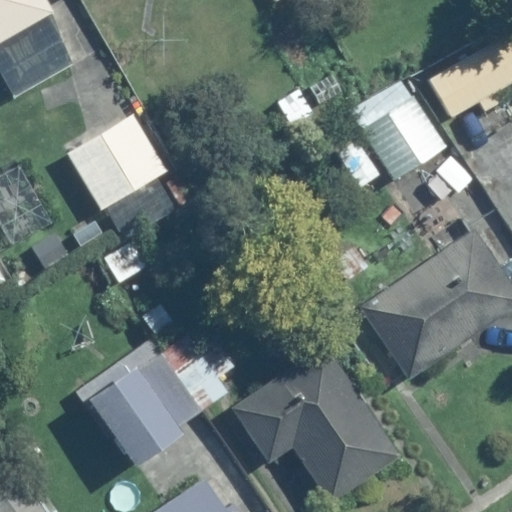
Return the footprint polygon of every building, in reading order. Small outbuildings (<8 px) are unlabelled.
[(0,0),(0,44),(55,14),(47,0),(0,0)] [(427,78),(449,117),(511,79),(511,39),(507,31),(427,78)] [(447,147),(402,80),(349,115),(364,138),(338,155),(361,189),(388,171),(395,181),(447,147)] [(133,112),(63,153),(99,213),(169,172),(133,112)] [(511,286),(473,229),(356,309),(406,383),(511,310),(511,286)] [(102,387),(83,400),(131,469),(177,437),(171,430),(230,389),(224,381),(237,371),(219,346),(205,356),(189,332),(162,351),(153,339),(96,378),(102,387)] [(309,357),(230,408),(267,464),(295,446),(330,500),(397,456),(329,351),(313,362),(309,357)] [(46,511),(26,480),(0,496),(0,511),(46,511)] [(226,511),(207,482),(158,511),(226,511)]
